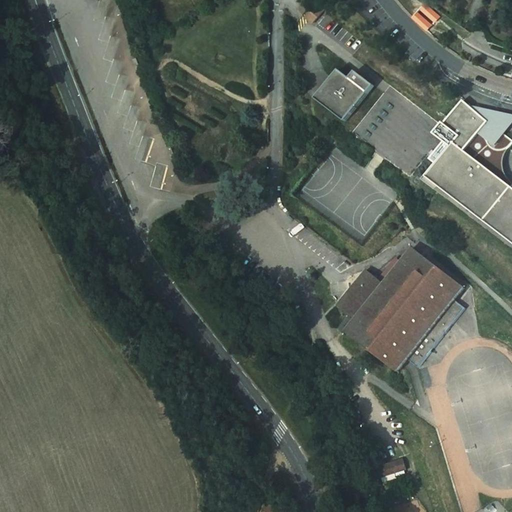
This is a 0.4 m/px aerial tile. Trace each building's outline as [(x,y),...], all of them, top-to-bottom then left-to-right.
[(308,3),(301,13),(304,15),(311,5),(308,3)] [(317,3),(306,17),(313,23),(325,9),(317,3)] [(424,4),(420,9),(435,22),(439,17),(424,4)] [(432,26),(417,13),(413,18),(420,25),(427,31),(432,26)] [(326,15),(316,28),(349,54),(359,41),(326,15)] [(318,100),(346,122),(374,86),(356,72),(350,79),(340,71),(318,100)] [(506,136),(511,127),(511,116),(504,114),(493,125),(471,106),(465,101),(447,125),(445,124),(437,135),(447,143),(435,161),(440,165),(456,145),(467,153),(482,134),(497,147),(506,136)] [(504,114),(471,106),(493,125),(504,114)] [(511,146),(511,140),(506,136),(497,147),(482,134),(467,153),(511,187),(511,182),(508,178),(505,172),(504,166),(505,159),(508,152),(511,146)] [(511,187),(467,153),(456,145),(440,165),(429,179),(511,241),(511,187)] [(357,320),(348,333),(399,373),(409,360),(419,368),(466,309),(455,300),(464,288),(413,248),(385,284),(367,270),(357,282),(359,283),(353,291),(340,307),(357,320)] [(404,460),(378,468),(381,477),(407,469),(404,460)]
